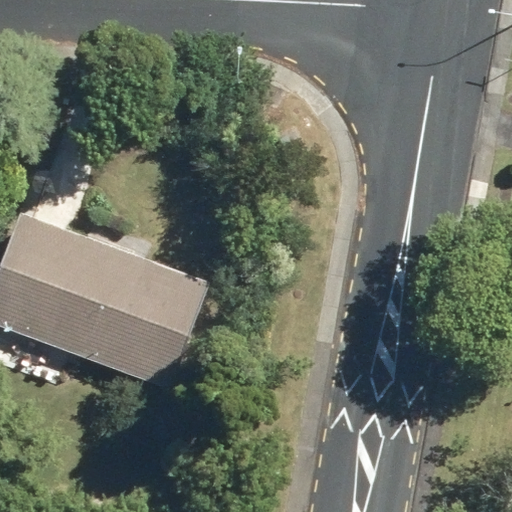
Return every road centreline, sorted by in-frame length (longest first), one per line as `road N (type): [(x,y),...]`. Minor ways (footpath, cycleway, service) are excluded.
road 1 (residential): [(443,7),(367,511)]
road 2 (residential): [(211,0),(443,7)]
